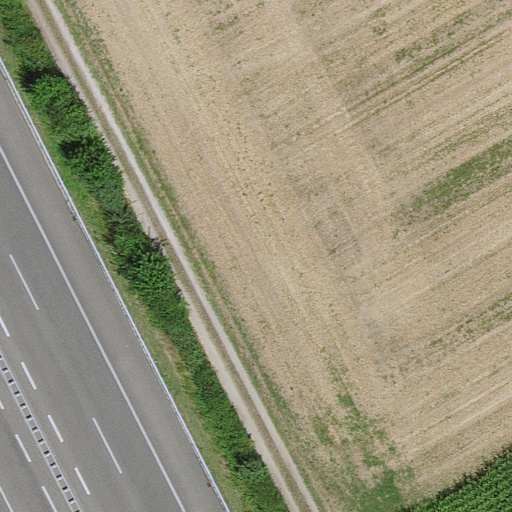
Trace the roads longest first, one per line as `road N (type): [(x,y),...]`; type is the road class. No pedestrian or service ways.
road 1 (track): [(36,0),(307,511)]
road 2 (motorway): [(147,511),(0,226)]
